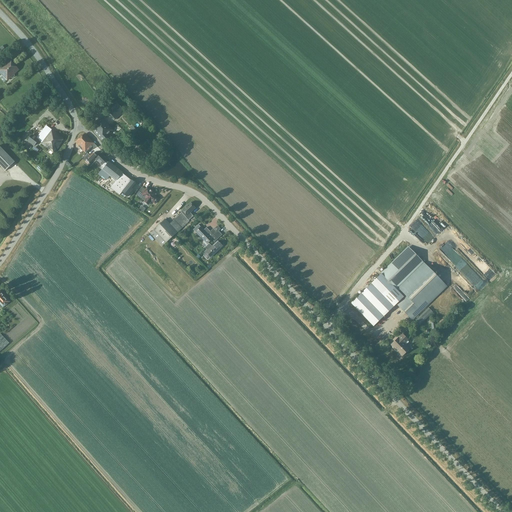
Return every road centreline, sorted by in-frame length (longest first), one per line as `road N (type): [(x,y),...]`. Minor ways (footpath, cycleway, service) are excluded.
road 1 (tertiary): [(500,511),(206,201),(125,167),(75,126)]
road 2 (unknown): [(330,331),(511,80)]
road 3 (tertiary): [(0,263),(59,170),(75,126)]
road 4 (tertiary): [(75,126),(66,99),(0,12)]
